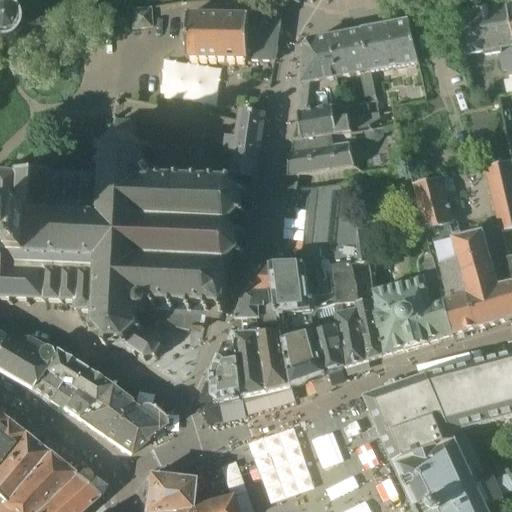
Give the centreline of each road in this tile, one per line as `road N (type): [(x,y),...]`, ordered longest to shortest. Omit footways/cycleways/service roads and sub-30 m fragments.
road 1 (residential): [(423,0),(309,29),(292,47),(255,245),(191,414)]
road 2 (residential): [(198,445),(511,342)]
road 3 (residential): [(0,319),(53,327),(191,414)]
road 4 (residential): [(125,476),(0,394)]
